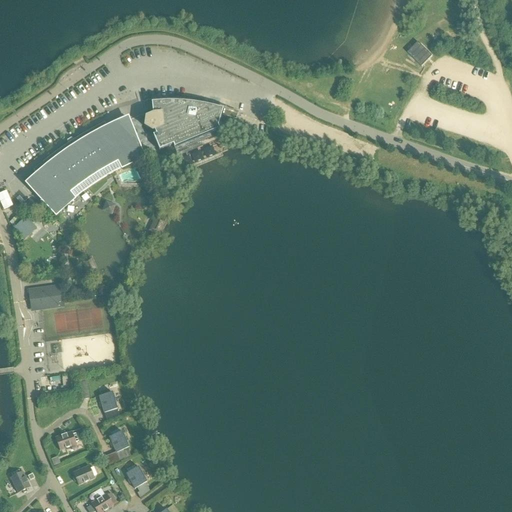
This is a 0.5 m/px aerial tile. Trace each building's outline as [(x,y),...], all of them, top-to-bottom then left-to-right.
[(469,23),(456,23),(457,30),(465,29),(465,37),(470,37),(469,23)] [(409,54),(422,67),(434,55),(421,42),(409,54)] [(209,98),(208,104),(203,103),(187,101),(171,100),(155,100),(151,101),(152,115),(145,118),(144,126),(144,127),(150,131),(158,151),(172,146),(175,153),(221,135),(218,128),(243,134),(244,129),(230,124),(231,119),(235,121),(238,113),(234,111),(225,108),(219,107),(220,101),(209,98)] [(38,177),(27,186),(43,202),(55,215),(73,199),(121,168),(143,158),(128,121),(116,126),(108,130),(104,123),(96,127),(88,131),(83,134),(73,140),(72,138),(67,142),(68,144),(61,149),(56,152),(52,155),(45,160),(32,171),(38,177)] [(124,178),(127,188),(141,182),(137,173),(124,178)] [(0,194),(4,202),(15,197),(12,189),(0,194)] [(13,228),(24,239),(35,229),(25,217),(13,228)] [(61,290),(29,294),(31,309),(63,305),(61,290)] [(104,414),(117,410),(112,393),(110,394),(109,391),(100,393),(101,396),(99,397),(101,403),(99,404),(100,408),(102,407),(104,414)] [(116,454),(129,448),(122,432),(119,433),(118,430),(110,434),(111,437),(109,438),(112,444),(110,444),(111,448),(113,448),(116,454)] [(55,438),(59,451),(76,445),(75,443),(78,442),(75,434),(72,435),(71,432),(65,435),(65,433),(60,434),(61,436),(55,438)] [(57,457),(51,460),(54,466),(60,464),(57,457)] [(135,490),(146,483),(138,468),(136,469),(134,466),(127,470),(128,473),(126,474),(129,480),(127,481),(129,485),(131,484),(135,490)] [(76,482),(78,486),(94,479),(93,477),(96,476),(93,468),(90,469),(89,467),(73,474),(75,478),(73,479),(74,483),(76,482)] [(26,490),(30,488),(22,472),(20,473),(19,470),(11,474),(12,477),(10,478),(18,494),(22,492),(23,494),(27,492),(26,490)] [(98,498),(106,493),(103,487),(94,492),(98,498)] [(91,504),(92,506),(87,509),(89,511),(94,511),(96,511),(95,511),(108,511),(109,511),(107,510),(113,507),(112,504),(115,503),(110,495),(107,497),(106,495),(91,504)]
